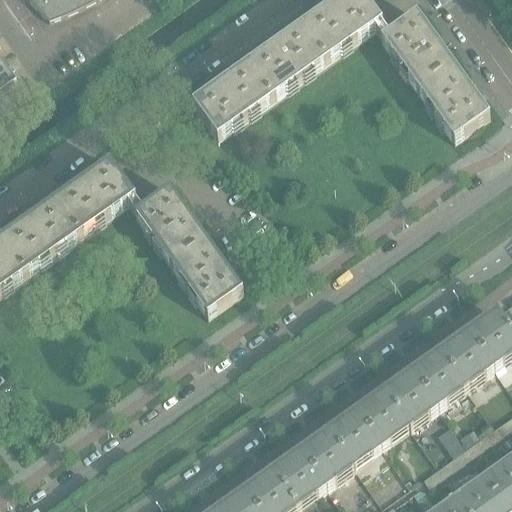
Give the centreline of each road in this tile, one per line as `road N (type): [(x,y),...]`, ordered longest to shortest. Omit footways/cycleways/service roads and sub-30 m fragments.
road 1 (secondary): [(511,173),(34,511)]
road 2 (secondary): [(140,511),(511,249)]
road 3 (residential): [(0,204),(287,0)]
road 4 (residential): [(0,16),(32,62),(121,0)]
